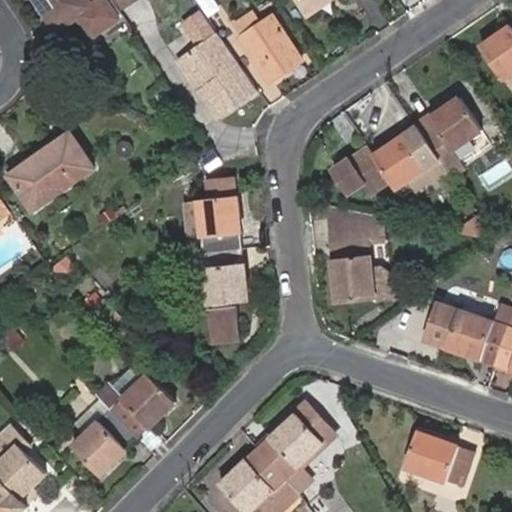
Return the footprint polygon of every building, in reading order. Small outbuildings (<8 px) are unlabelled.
[(77,16),(91,36),(117,19),(104,0),(98,0),(91,5),(87,0),(35,0),(56,30),(77,16)] [(303,0),(301,2),(306,8),(317,0),(303,0)] [(204,9),(188,20),(202,41),(218,30),(204,9)] [(279,66),(296,55),(269,16),(237,38),(266,81),(282,71),(279,66)] [(511,26),(498,35),(501,39),(511,31),(511,26)] [(202,41),(178,57),(217,114),(257,87),(218,30),(202,41)] [(511,72),(511,31),(501,39),(498,35),(484,45),(505,77),(511,72)] [(299,59),(296,55),(279,66),(282,71),(299,59)] [(432,117),(419,126),(441,158),(454,149),(484,129),(461,97),(446,107),(449,111),(435,121),(432,117)] [(446,107),(432,117),(435,121),(449,111),(446,107)] [(413,178),(419,187),(432,179),(438,187),(453,177),(441,158),(419,126),(418,127),(404,136),(407,140),(393,149),(390,146),(376,156),(393,180),(398,188),(413,178)] [(67,134),(7,175),(31,209),(92,167),(67,134)] [(404,136),(390,146),(393,149),(407,140),(404,136)] [(370,147),(338,169),(353,192),(368,182),(375,193),(393,180),(376,156),(370,147)] [(454,149),(441,158),(453,177),(467,168),(454,149)] [(247,248),(242,196),(238,197),(236,179),(212,182),(213,198),(203,200),(206,234),(207,251),(247,248)] [(203,200),(187,200),(190,235),(206,234),(203,200)] [(494,238),(481,219),(469,227),(469,233),(494,238)] [(335,244),(341,300),(375,298),(369,240),(335,244)] [(214,341),(240,339),(237,306),(232,306),(232,302),(251,301),(247,248),(207,251),(211,304),(216,303),(217,308),(211,308),(214,341)] [(479,358),(496,364),(509,328),(460,312),(447,347),(463,353),(464,348),(480,353),(479,358)] [(511,319),(509,328),(496,364),(511,370),(511,368),(511,319)] [(0,329),(0,335),(13,350),(25,338),(10,321),(0,329)] [(463,353),(479,358),(480,353),(464,348),(463,353)] [(496,364),(494,369),(511,375),(511,369),(511,370),(496,364)] [(112,411),(139,438),(152,426),(149,423),(160,412),(162,416),(177,401),(149,374),(112,411)] [(305,406),(296,415),(323,441),(332,432),(305,406)] [(128,450),(139,438),(112,411),(76,447),(103,475),(116,462),(113,458),(124,447),(128,450)] [(152,426),(162,416),(160,412),(149,423),(152,426)] [(273,437),(260,450),(299,489),(308,480),(296,467),(323,441),(296,415),(285,425),(288,429),(276,440),(273,437)] [(13,424),(0,436),(0,498),(10,508),(22,496),(19,493),(31,481),(34,484),(47,471),(29,453),(35,448),(13,424)] [(285,425),(273,437),(276,440),(288,429),(285,425)] [(470,451),(416,431),(404,464),(458,484),(470,451)] [(116,462),(128,450),(124,447),(113,458),(116,462)] [(275,511),(299,489),(260,450),(247,462),(250,465),(239,476),(236,473),(221,486),(247,511),(275,511)] [(247,462),(236,473),(239,476),(250,465),(247,462)] [(22,496),(34,484),(31,481),(19,493),(22,496)] [(0,511),(5,511),(10,508),(0,498),(0,511)]
